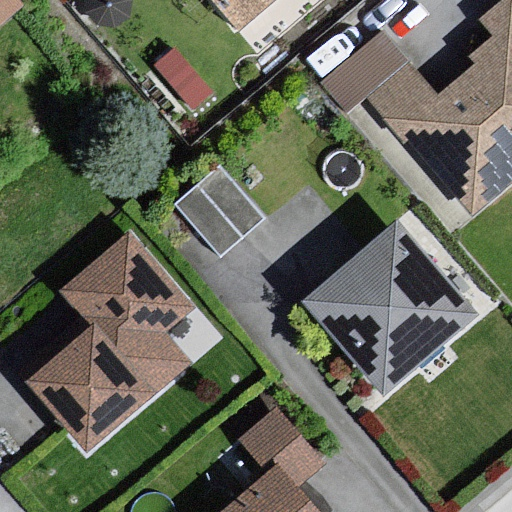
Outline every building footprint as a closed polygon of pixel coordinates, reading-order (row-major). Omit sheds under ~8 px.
[(0,0),(0,40),(37,13),(24,0),(0,0)] [(197,0),(238,46),(281,17),(278,0),(197,0)] [(511,5),(473,33),(479,48),(453,68),(460,82),(429,105),(403,73),(361,113),(463,223),(511,185),(511,5)] [(472,309),(399,220),(305,296),(377,385),(472,309)] [(94,333),(31,381),(82,448),(189,366),(167,338),(192,319),(128,236),(60,288),(94,333)] [(269,465),(212,511),(318,511),(292,480),(321,455),(281,407),(245,436),(269,465)]
